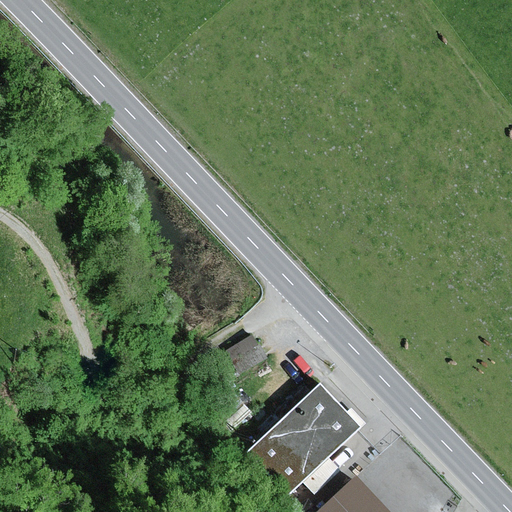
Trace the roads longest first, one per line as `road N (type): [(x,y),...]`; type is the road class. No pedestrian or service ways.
road 1 (primary): [(510,511),(18,0)]
road 2 (track): [(297,289),(204,351),(160,412),(130,419),(103,396),(56,272),(0,213)]
